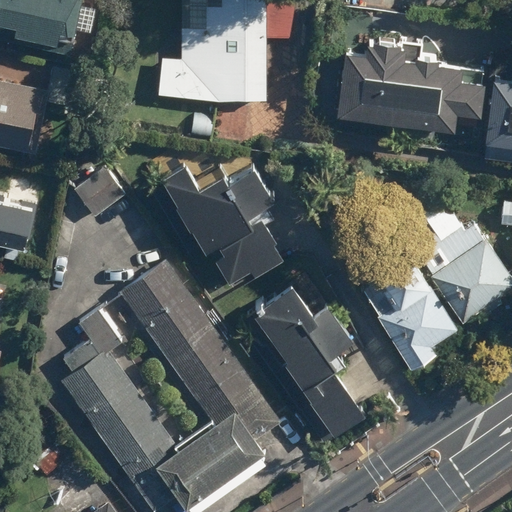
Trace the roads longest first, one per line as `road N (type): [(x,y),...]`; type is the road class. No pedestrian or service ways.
road 1 (primary): [(345,497),(424,440),(496,422)]
road 2 (primary): [(496,422),(450,483),(411,511)]
